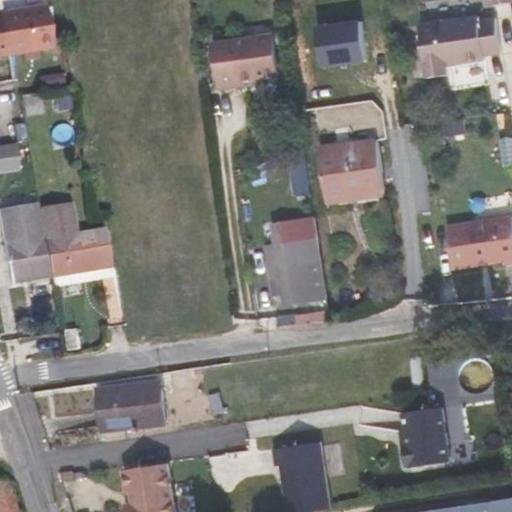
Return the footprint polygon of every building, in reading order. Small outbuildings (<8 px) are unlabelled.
[(46,4),(0,11),(0,55),(53,47),(46,4)] [(482,21),(482,16),(422,25),(430,77),(451,74),(448,55),(448,52),(462,50),(463,53),(486,50),(486,48),(502,46),(498,19),(482,21)] [(275,30),(214,38),(220,84),(263,78),(263,74),(280,71),(275,30)] [(43,105),(41,92),(20,95),(22,109),(43,105)] [(23,115),(26,128),(34,126),(31,114),(23,115)] [(385,195),(379,138),(323,147),(330,198),(355,195),(356,199),(385,195)] [(48,274),(36,205),(3,210),(14,280),(48,274)] [(42,218),(52,276),(113,265),(107,228),(74,234),(70,214),(42,218)] [(511,215),(448,225),(454,268),(504,262),(505,265),(511,263),(511,215)] [(312,290),(328,288),(324,262),(309,263),(305,239),(283,242),(286,263),(282,268),(282,271),(283,273),(285,275),(285,277),(288,292),(288,295),(286,296),(285,299),(286,302),(287,303),(290,304),(292,304),(294,302),(295,301),(313,298),(312,290)] [(276,293),(288,292),(285,277),(274,279),(276,293)] [(429,392),(423,354),(412,355),(417,393),(429,392)] [(169,425),(163,380),(98,388),(103,431),(169,425)] [(453,461),(444,406),(406,412),(411,444),(406,445),(409,465),(414,464),(414,467),(453,461)] [(215,450),(215,433),(173,437),(175,454),(215,450)] [(306,511),(334,508),(323,441),(277,449),(280,466),(284,465),(292,511),(306,511)] [(178,511),(171,463),(126,470),(130,492),(135,491),(137,504),(132,505),(129,505),(130,511),(178,511)] [(511,511),(511,500),(431,511),(511,511)]
